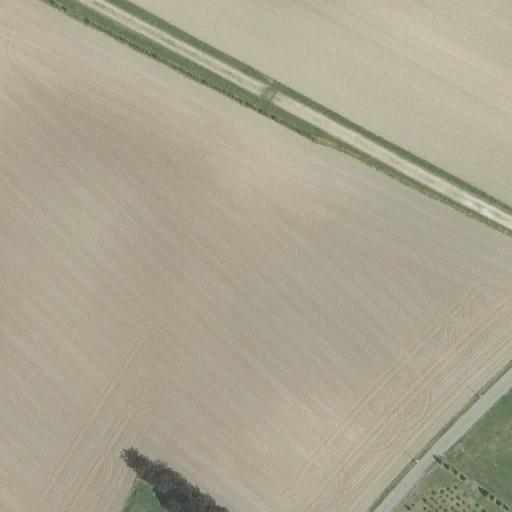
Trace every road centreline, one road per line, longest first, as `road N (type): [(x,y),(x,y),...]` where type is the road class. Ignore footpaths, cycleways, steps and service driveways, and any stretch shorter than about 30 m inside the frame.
road 1 (track): [(511,226),(74,0)]
road 2 (unclassified): [(384,511),(511,377)]
